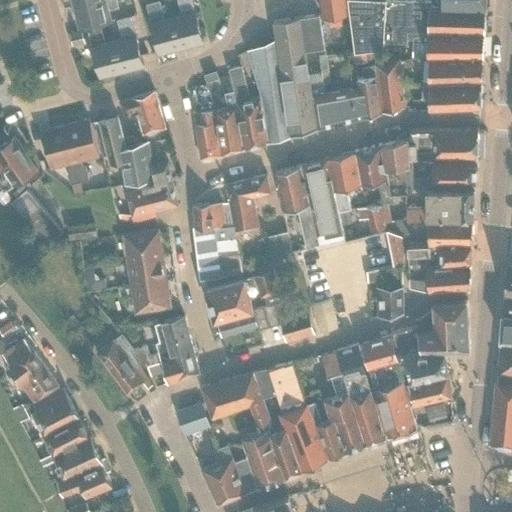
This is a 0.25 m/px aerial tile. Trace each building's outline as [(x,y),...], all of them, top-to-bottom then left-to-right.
[(116,0),(97,0),(75,6),(81,28),(86,27),(100,23),(110,21),(107,11),(119,8),(116,0)] [(147,4),(151,23),(159,52),(181,46),(173,17),(165,19),(161,0),(147,4)] [(177,0),(181,15),(173,17),(181,46),(203,41),(196,12),(192,0),(177,0)] [(320,0),(323,17),(349,13),(347,0),(320,0)] [(348,0),(355,51),(384,46),(386,0),(348,0)] [(427,0),(388,0),(388,7),(387,42),(408,42),(408,36),(408,30),(475,32),(485,32),(486,0),(439,0),(431,0),(427,0)] [(306,50),(318,48),(325,47),(320,13),(300,16),(305,50),(306,50)] [(131,15),(117,19),(122,39),(114,41),(121,70),(144,64),(131,15)] [(306,50),(305,50),(300,16),(274,20),(277,39),(280,63),(307,58),(306,50)] [(99,76),(121,70),(114,41),(105,43),(100,23),(86,27),(92,46),(99,76)] [(82,30),(70,33),(73,46),(86,43),(82,30)] [(428,58),(483,57),(485,32),(475,32),(408,30),(408,36),(419,37),(418,39),(413,39),(414,58),(428,58)] [(291,134),(280,63),(277,39),(248,49),(262,96),(268,141),(291,134)] [(325,125),(318,81),(323,81),(319,56),(318,48),(306,50),(307,58),(317,122),(319,127),(325,125)] [(374,50),(366,52),(367,60),(375,59),(374,50)] [(367,60),(366,52),(354,53),(355,62),(367,60)] [(323,81),(318,81),(325,125),(358,117),(353,88),(325,92),(324,83),(331,81),(326,55),(319,56),(323,81)] [(429,58),(428,83),(482,81),(483,57),(428,58),(429,58)] [(307,58),(280,63),(291,134),(319,127),(317,122),(307,58)] [(376,64),(381,111),(405,106),(399,59),(376,64)] [(364,116),(381,111),(376,64),(369,65),(370,76),(358,78),(364,116)] [(250,100),(242,66),(230,69),(238,104),(244,148),(268,141),(261,97),(250,100)] [(219,78),(216,70),(204,74),(207,82),(219,78)] [(423,98),(430,98),(429,109),(481,107),(482,81),(428,83),(423,83),(423,98)] [(158,100),(155,90),(133,97),(133,98),(121,101),(125,114),(137,110),(136,107),(158,100)] [(144,133),(166,127),(158,100),(136,107),(137,110),(144,133)] [(215,112),(222,154),(242,148),(237,106),(215,112)] [(199,111),(201,123),(196,124),(201,158),(220,155),(215,109),(199,111)] [(154,165),(148,141),(125,146),(118,115),(101,120),(111,162),(122,160),(128,183),(152,174),(152,173),(150,166),(154,165)] [(86,166),(82,164),(81,160),(99,155),(90,118),(66,124),(80,181),(89,179),(86,166)] [(69,163),(70,167),(68,171),(71,183),(72,183),(80,181),(66,124),(42,130),(51,167),(69,163)] [(411,137),(413,157),(431,157),(477,157),(479,128),(411,129),(411,137)] [(408,136),(382,143),(386,167),(387,168),(411,164),(410,157),(408,136)] [(0,165),(3,164),(15,183),(37,170),(16,137),(0,146),(0,165)] [(382,143),(355,150),(362,184),(375,181),(377,180),(382,204),(392,202),(391,192),(386,168),(382,143)] [(349,195),(342,191),(341,188),(362,184),(355,150),(329,157),(340,212),(351,209),(349,195)] [(329,157),(302,164),(320,243),(345,237),(340,212),(329,157)] [(413,157),(410,157),(411,164),(387,168),(386,168),(391,192),(408,192),(407,203),(427,202),(426,187),(430,187),(431,157),(413,157)] [(431,157),(430,187),(475,187),(477,157),(431,157)] [(152,173),(152,174),(155,182),(127,190),(134,221),(157,214),(156,210),(178,203),(172,178),(168,161),(154,165),(150,166),(152,173)] [(313,217),(300,164),(275,171),(284,210),(295,207),(295,210),(298,211),(306,247),(319,244),(313,217)] [(243,271),(238,245),(236,229),(259,224),(254,196),(272,192),(267,174),(226,184),(234,224),(237,240),(217,242),(218,245),(219,256),(220,266),(221,276),(243,271)] [(80,181),(72,183),(75,194),(83,192),(80,181)] [(475,187),(430,187),(426,187),(427,202),(407,203),(408,217),(428,216),(474,216),(475,187)] [(4,188),(0,191),(0,200),(4,204),(12,197),(4,188)] [(27,189),(11,203),(17,211),(33,197),(27,189)] [(17,211),(24,219),(40,205),(33,197),(17,211)] [(194,204),(195,226),(215,225),(216,235),(217,242),(237,240),(234,224),(224,224),(222,202),(194,204)] [(387,229),(386,222),(391,221),(387,203),(367,206),(358,208),(360,219),(369,217),(372,232),(387,229)] [(24,219),(31,227),(47,213),(40,205),(24,219)] [(31,227),(38,236),(54,223),(47,213),(31,227)] [(472,243),(474,216),(464,216),(428,216),(428,243),(408,245),(408,258),(431,256),(431,243),(472,243)] [(69,224),(69,238),(97,235),(95,222),(69,224)] [(54,223),(38,236),(46,246),(62,232),(54,223)] [(194,227),(195,237),(216,235),(215,225),(195,226),(194,227)] [(128,260),(163,255),(159,229),(124,234),(128,260)] [(268,235),(272,256),(293,251),(288,231),(268,235)] [(393,264),(383,267),(374,269),(367,270),(368,282),(383,279),(383,286),(377,286),(379,315),(404,312),(404,265),(403,235),(387,231),(393,264)] [(195,237),(197,248),(218,245),(217,242),(216,235),(195,237)] [(408,258),(409,265),(427,265),(471,261),(472,243),(431,243),(431,256),(408,258)] [(197,248),(198,258),(219,256),(218,245),(197,248)] [(163,255),(128,260),(132,286),(167,280),(163,255)] [(198,258),(199,269),(220,266),(219,256),(198,258)] [(410,279),(411,287),(429,291),(470,287),(471,261),(427,265),(428,281),(421,282),(410,279)] [(511,263),(508,263),(503,313),(511,313),(511,263)] [(199,269),(201,279),(221,276),(220,266),(199,269)] [(268,303),(285,299),(281,288),(280,288),(274,268),(256,273),(262,294),(265,294),(268,303)] [(95,269),(85,270),(86,280),(96,278),(95,269)] [(62,290),(76,288),(73,274),(59,276),(62,290)] [(206,288),(215,319),(253,308),(245,277),(206,288)] [(132,286),(136,312),(171,306),(167,280),(132,286)] [(331,299),(313,303),(320,330),(337,326),(331,299)] [(468,300),(434,304),(435,329),(419,330),(418,323),(391,331),(392,334),(398,354),(404,353),(422,348),(423,351),(436,351),(446,350),(470,348),(468,300)] [(274,302),(264,305),(270,326),(280,323),(274,302)] [(269,326),(263,305),(253,308),(259,329),(269,326)] [(280,320),(286,340),(315,332),(308,311),(280,320)] [(218,321),(222,333),(223,337),(256,327),(252,312),(218,321)] [(511,313),(503,313),(501,338),(511,339),(511,313)] [(163,321),(167,338),(157,342),(161,356),(147,360),(149,365),(194,352),(184,315),(163,321)] [(0,330),(3,335),(16,326),(12,319),(0,326),(0,330)] [(95,352),(111,370),(128,393),(144,381),(148,387),(153,383),(139,363),(147,360),(151,359),(146,345),(135,349),(122,332),(112,340),(95,352)] [(363,343),(370,367),(397,359),(398,358),(398,354),(392,334),(363,343)] [(8,364),(10,367),(6,369),(18,385),(45,366),(32,347),(31,348),(24,338),(2,353),(9,363),(8,364)] [(511,339),(501,338),(501,344),(499,366),(498,372),(511,372),(511,339)] [(358,343),(337,350),(350,391),(371,384),(364,363),(358,343)] [(404,353),(410,375),(405,376),(406,378),(405,378),(403,379),(412,406),(451,396),(446,350),(436,351),(423,351),(422,348),(404,353)] [(338,393),(324,398),(331,419),(335,417),(347,449),(366,441),(350,391),(337,350),(322,354),(327,373),(332,372),(338,393)] [(152,375),(165,372),(168,383),(200,372),(194,352),(149,365),(152,375)] [(412,406),(403,379),(397,359),(370,367),(376,388),(389,434),(417,426),(412,406)] [(277,394),(288,428),(303,470),(328,458),(315,424),(308,405),(300,379),(294,361),(267,368),(276,391),(276,392),(277,394)] [(18,386),(23,383),(36,401),(59,385),(45,366),(18,385),(18,386)] [(276,391),(267,368),(253,371),(262,398),(264,398),(277,394),(276,392),(276,391)] [(262,398),(253,371),(201,386),(213,417),(249,405),(257,426),(272,420),(264,398),(262,398)] [(511,372),(498,372),(497,394),(496,394),(495,394),(490,442),(511,445),(511,372)] [(381,417),(371,384),(350,391),(367,441),(386,435),(381,417)] [(33,406),(36,411),(32,413),(43,435),(80,417),(63,388),(33,406)] [(177,410),(186,433),(209,425),(201,402),(177,410)] [(16,416),(25,409),(22,403),(12,409),(16,416)] [(19,422),(30,418),(25,409),(16,416),(19,422)] [(90,436),(80,417),(43,435),(52,454),(90,436)] [(322,422),(315,424),(328,458),(330,456),(347,449),(335,417),(331,419),(322,422)] [(288,428),(272,434),(282,459),(288,476),(303,470),(288,428)] [(269,429),(243,438),(259,487),(288,476),(282,459),(280,459),(269,429)] [(52,454),(42,458),(45,466),(56,460),(63,476),(101,459),(91,436),(90,436),(52,454)] [(214,449),(219,463),(202,469),(218,503),(258,487),(248,458),(236,462),(228,444),(214,449)] [(112,486),(103,463),(101,459),(63,476),(64,477),(55,480),(62,494),(82,486),(86,497),(112,486)] [(294,511),(289,495),(250,508),(251,509),(242,511),(294,511)] [(88,511),(85,502),(67,509),(67,511),(88,511)]
